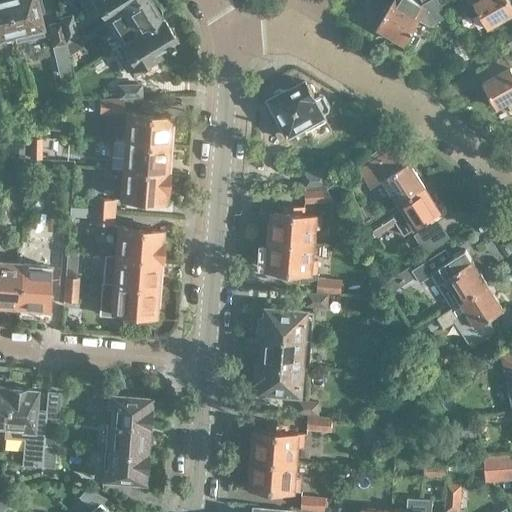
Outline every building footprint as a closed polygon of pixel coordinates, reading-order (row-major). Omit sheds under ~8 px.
[(0,0),(0,36),(13,33),(5,0),(0,0)] [(5,0),(13,33),(40,27),(37,14),(44,12),(40,0),(5,0)] [(87,0),(93,9),(101,4),(108,16),(131,0),(87,0)] [(152,0),(131,0),(108,16),(103,19),(110,30),(115,27),(123,40),(161,14),(152,0)] [(438,0),(427,0),(421,4),(415,0),(393,0),(377,27),(404,43),(423,13),(430,25),(447,15),(438,0)] [(511,4),(509,0),(473,0),(489,27),(511,13),(511,4)] [(161,14),(123,40),(131,52),(122,57),(133,73),(147,65),(144,61),(156,54),(155,52),(165,46),(168,48),(174,44),(175,40),(174,39),(177,38),(161,14)] [(61,21),(59,22),(65,44),(75,38),(77,36),(71,15),(59,17),(61,21)] [(49,24),(57,57),(67,55),(68,55),(65,44),(59,22),(49,24)] [(75,38),(65,44),(68,55),(83,45),(77,36),(75,38)] [(491,46),(476,53),(482,62),(495,54),(491,46)] [(476,70),(497,107),(507,102),(511,110),(511,68),(504,54),(476,70)] [(136,78),(121,78),(120,96),(141,95),(140,83),(134,83),(136,78)] [(272,123),(280,137),(304,123),(308,130),(327,120),(323,114),(329,110),(330,106),(324,94),(319,94),(315,96),(313,94),(315,91),(315,86),(311,84),(307,83),(306,80),(288,90),(287,88),(284,90),(280,88),(276,89),(273,92),(273,96),(263,101),(275,122),(272,123)] [(99,111),(123,110),(123,98),(98,99),(99,111)] [(127,111),(125,139),(170,143),(171,127),(168,127),(169,114),(152,113),(153,110),(144,109),(144,112),(127,111)] [(378,170),(398,203),(426,185),(397,140),(394,142),(388,133),(381,137),(378,132),(350,150),(364,170),(374,164),(378,170)] [(29,137),(29,158),(41,159),(41,138),(29,137)] [(110,167),(123,168),(164,171),(165,161),(169,161),(170,143),(125,139),(125,141),(112,140),(110,167)] [(21,164),(17,166),(16,181),(27,182),(29,164),(21,164)] [(164,171),(123,168),(121,198),(137,199),(137,202),(145,203),(145,200),(162,201),(163,190),(167,190),(168,172),(164,171)] [(303,170),(304,187),(327,186),(326,169),(303,170)] [(327,186),(304,187),(305,201),(330,200),(335,201),(334,198),(346,192),(340,178),(327,188),(327,186)] [(426,185),(398,203),(362,226),(360,244),(375,235),(376,236),(398,221),(397,219),(405,214),(414,227),(441,210),(426,185)] [(113,211),(114,198),(90,196),(89,209),(113,211)] [(269,222),(267,239),(312,243),(314,227),(320,228),(321,215),(302,213),(303,207),(284,205),(284,212),(273,211),(272,222),(269,222)] [(113,211),(89,209),(88,221),(113,223),(113,211)] [(421,227),(431,247),(451,236),(441,217),(421,227)] [(116,254),(158,257),(161,258),(163,240),(159,240),(160,228),(143,227),(143,224),(135,223),(135,227),(118,225),(116,254)] [(51,229),(50,239),(48,261),(60,262),(63,230),(51,229)] [(312,243),(267,239),(266,257),(270,257),(269,269),(279,269),(279,275),(297,277),(298,271),(317,272),(318,259),(311,259),(312,243)] [(432,274),(452,306),(488,283),(472,258),(472,259),(465,249),(452,258),(445,248),(412,269),(420,282),(432,274)] [(158,257),(116,254),(114,281),(159,285),(161,268),(157,268),(158,257)] [(76,261),(66,260),(65,275),(75,276),(76,261)] [(0,261),(0,302),(18,304),(21,263),(0,261)] [(21,263),(18,304),(48,306),(50,279),(48,279),(49,265),(21,263)] [(63,300),(64,300),(76,301),(78,276),(75,276),(65,275),(63,300)] [(317,290),(339,291),(341,291),(342,279),(318,277),(317,290)] [(100,297),(99,312),(123,314),(123,311),(129,312),(129,315),(136,316),(136,312),(154,314),(154,302),(158,303),(159,285),(114,281),(113,298),(100,297)] [(451,306),(450,307),(437,316),(443,326),(467,311),(477,325),(504,308),(488,283),(452,306),(452,307),(451,306)] [(308,291),(307,304),(327,306),(328,293),(308,291)] [(260,334),(262,335),(312,338),(314,311),(267,307),(266,317),(261,317),(260,334)] [(312,338),(262,335),(261,348),(264,350),(262,363),(310,367),(312,338)] [(511,351),(500,354),(511,404),(511,351)] [(310,367),(262,363),(257,362),(256,380),(261,381),(260,390),(307,394),(310,367)] [(439,364),(432,368),(437,376),(445,372),(439,364)] [(426,366),(412,365),(411,373),(425,374),(426,366)] [(451,375),(436,381),(441,393),(457,387),(451,375)] [(7,386),(5,424),(20,425),(19,429),(32,430),(35,388),(7,386)] [(48,391),(46,416),(57,417),(60,392),(48,391)] [(111,407),(110,423),(148,425),(150,397),(108,394),(107,406),(111,407)] [(300,399),(299,411),(318,413),(319,400),(300,399)] [(306,428),(331,431),(333,417),(308,414),(306,428)] [(473,421),(458,423),(461,439),(476,436),(473,421)] [(109,434),(108,450),(146,453),(148,425),(110,423),(105,422),(105,434),(109,434)] [(251,439),(250,456),(295,460),(296,444),(303,445),(304,432),(286,431),(286,424),(266,423),(266,429),(255,428),(254,440),(251,439)] [(44,439),(43,444),(54,445),(55,431),(45,430),(44,439)] [(31,438),(30,449),(29,464),(41,466),(43,444),(44,439),(31,438)] [(43,444),(41,466),(53,467),(55,446),(54,446),(54,445),(43,444)] [(102,465),(101,477),(144,480),(146,453),(108,450),(106,465),(102,465)] [(485,455),(486,480),(511,477),(511,454),(510,454),(510,453),(485,455)] [(295,460),(250,456),(248,474),(252,473),(251,485),(261,486),(261,492),(280,493),(281,488),(299,489),(300,476),(294,476),(295,460)] [(423,476),(445,477),(445,463),(424,462),(423,476)] [(447,482),(445,511),(451,511),(460,511),(462,493),(470,494),(470,482),(461,481),(461,483),(447,482)] [(92,509),(89,511),(107,511),(98,503),(105,497),(85,489),(78,496),(92,509)] [(0,506),(11,503),(7,490),(0,491),(0,506)] [(326,496),(302,494),(301,508),(325,510),(326,496)] [(390,509),(390,511),(432,511),(433,511),(433,498),(408,497),(408,510),(390,509)]
